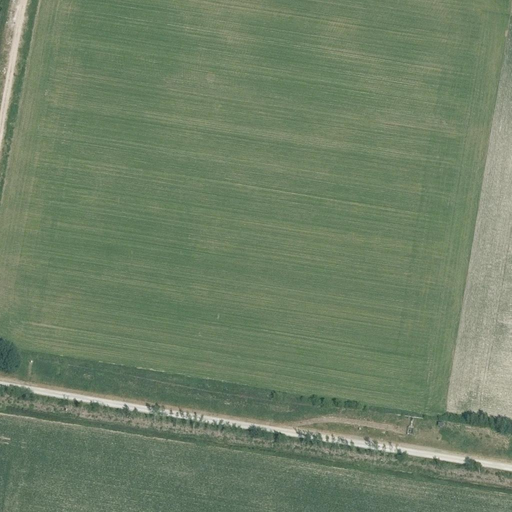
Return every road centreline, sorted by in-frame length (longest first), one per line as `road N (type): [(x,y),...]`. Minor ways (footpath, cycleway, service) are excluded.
road 1 (track): [(511,463),(0,385)]
road 2 (track): [(0,130),(23,0)]
